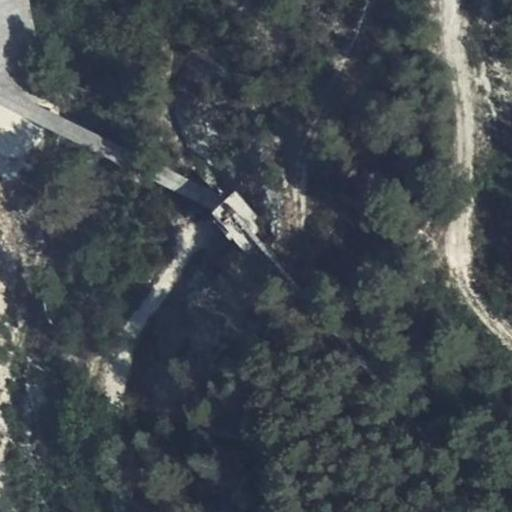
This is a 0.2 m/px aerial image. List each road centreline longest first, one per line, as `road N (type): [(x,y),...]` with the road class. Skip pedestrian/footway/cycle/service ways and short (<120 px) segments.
road 1 (track): [(129,511),(118,417),(191,242),(294,281),(292,173),(380,0)]
road 2 (track): [(511,351),(454,294),(463,0)]
